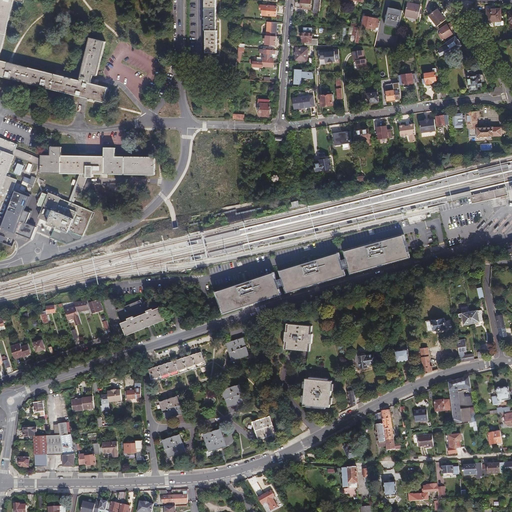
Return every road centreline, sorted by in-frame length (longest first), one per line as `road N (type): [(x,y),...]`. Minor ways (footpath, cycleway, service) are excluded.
road 1 (tertiary): [(511,235),(253,311),(17,395)]
road 2 (unclassified): [(288,0),(278,127),(511,96)]
road 3 (secondary): [(1,482),(189,479),(286,452)]
road 4 (unclassified): [(0,264),(58,251),(148,210),(180,168),(187,124)]
road 5 (secondary): [(286,452),(423,380),(502,361)]
road 6 (residential): [(511,454),(345,464),(305,463),(286,452)]
road 7 (unclassified): [(187,124),(78,130),(0,107)]
road 8 (residential): [(511,262),(486,263),(502,361)]
